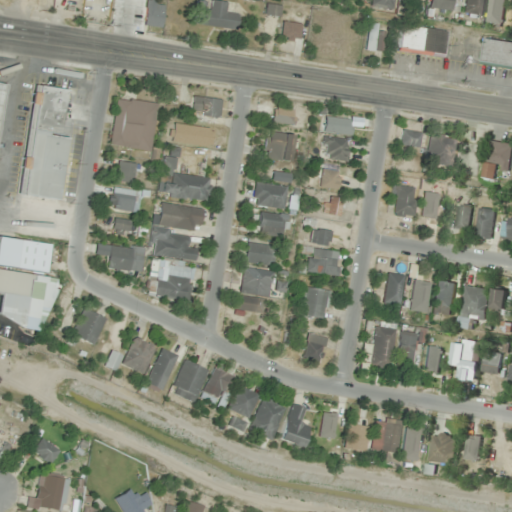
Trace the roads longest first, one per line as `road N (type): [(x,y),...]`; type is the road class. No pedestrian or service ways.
road 1 (secondary): [(0,34),(511,112)]
road 2 (residential): [(79,278),(300,386),(511,414)]
road 3 (residential): [(386,94),(351,390)]
road 4 (residential): [(247,76),(211,343)]
road 5 (residential): [(110,54),(79,278)]
road 6 (residential): [(371,247),(511,267)]
